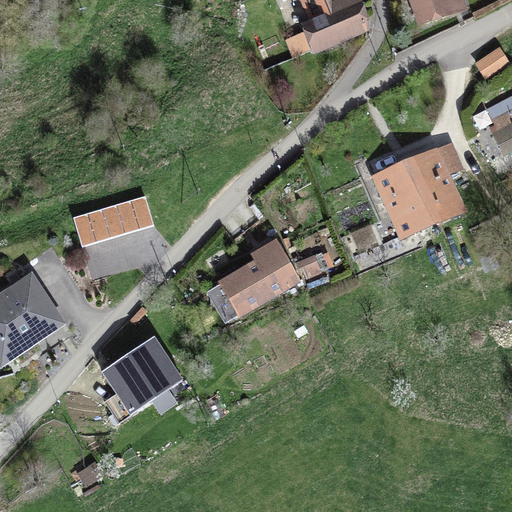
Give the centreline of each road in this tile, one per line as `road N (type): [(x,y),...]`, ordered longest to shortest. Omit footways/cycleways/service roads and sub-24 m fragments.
road 1 (unclassified): [(0,450),(214,218),(343,108)]
road 2 (residential): [(343,108),(511,16)]
